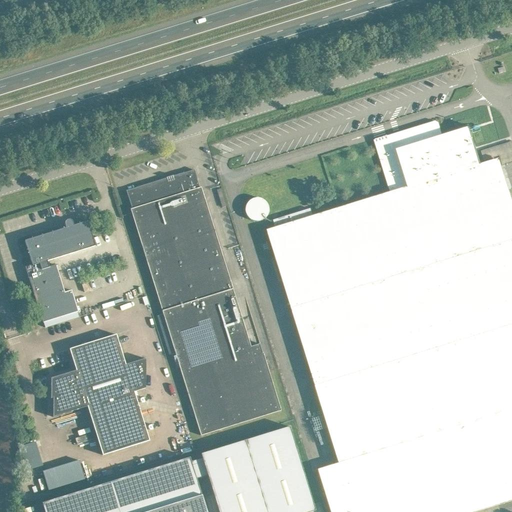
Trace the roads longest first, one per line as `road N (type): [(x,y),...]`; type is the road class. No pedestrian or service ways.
road 1 (unclassified): [(301,402),(241,184),(475,105),(482,91),(465,43)]
road 2 (unclassified): [(0,190),(465,43)]
road 3 (motorway): [(0,117),(381,0)]
road 4 (motorway): [(283,0),(0,88)]
